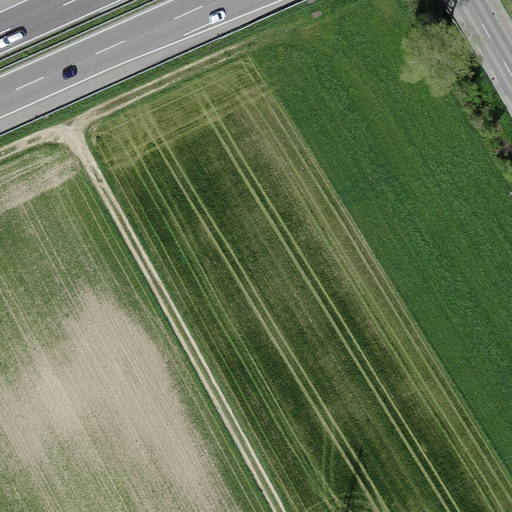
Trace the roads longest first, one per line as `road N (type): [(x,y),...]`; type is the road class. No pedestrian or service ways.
road 1 (track): [(281,511),(68,124)]
road 2 (track): [(0,154),(359,0)]
road 3 (motorway): [(0,97),(222,0)]
